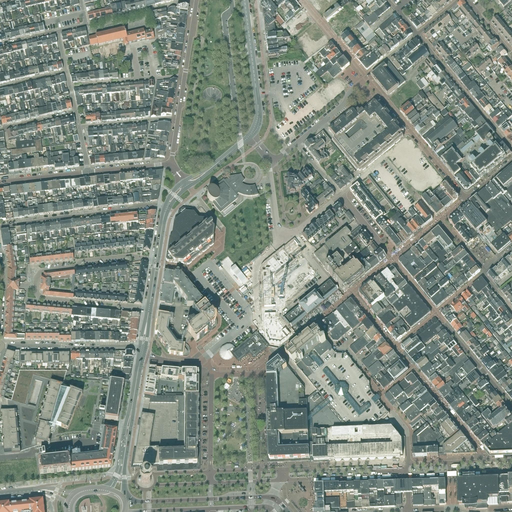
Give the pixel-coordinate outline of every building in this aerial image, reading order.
[(33,17),(31,10),(29,0),(24,1),(26,8),(28,8),(30,17),(33,17)] [(111,1),(110,0),(108,0),(109,2),(110,5),(113,16),(118,14),(115,5),(113,6),(112,4),(112,1),(111,1)] [(273,0),(270,0),(268,2),(269,3),(271,6),(275,11),(280,8),(273,0)] [(343,8),(349,3),(346,0),(324,19),(327,22),(343,8)] [(376,12),(378,10),(381,9),(383,7),(385,5),(387,3),(384,0),(382,0),(377,4),(370,10),(372,12),(374,10),(376,12)] [(433,17),(437,14),(425,0),(422,0),(429,9),(427,10),(433,17)] [(442,10),(436,3),(433,0),(425,0),(437,14),(442,10)] [(442,10),(446,6),(440,0),(436,3),(442,10)] [(508,8),(511,4),(511,0),(497,0),(499,2),(504,8),(506,6),(508,8)] [(26,8),(24,1),(20,3),(21,10),(24,9),(26,17),(27,17),(28,17),(26,8)] [(461,9),(466,5),(463,1),(454,8),(456,11),(459,8),(461,9)] [(19,10),(21,10),(20,3),(15,4),(18,17),(19,20),(24,19),(23,16),(20,16),(19,10)] [(263,5),(260,8),(261,12),(263,13),(265,32),(266,32),(277,22),(281,26),(285,23),(275,11),(271,6),(269,3),(266,5),(263,5)] [(93,10),(92,7),(91,4),(85,5),(86,9),(90,8),(90,11),(90,14),(87,15),(89,21),(95,20),(93,13),(93,10)] [(462,15),(469,9),(466,5),(461,9),(459,11),(462,15)] [(8,17),(5,6),(1,7),(3,14),(5,13),(6,16),(6,20),(4,21),(5,23),(9,22),(9,21),(8,17)] [(429,20),(420,9),(419,8),(417,10),(420,13),(422,16),(420,18),(425,23),(429,20)] [(425,13),(422,9),(421,8),(420,9),(429,20),(433,17),(427,11),(425,13)] [(465,19),(473,13),(469,9),(462,15),(465,19)] [(160,26),(158,20),(157,12),(152,13),(154,21),(156,21),(157,26),(155,26),(156,31),(161,30),(160,26)] [(472,13),(473,13),(465,19),(469,23),(475,17),(472,13)] [(376,22),(379,20),(378,18),(374,14),(371,16),(376,22)] [(420,18),(418,19),(414,14),(412,15),(421,26),(425,23),(420,18)] [(417,30),(421,26),(412,15),(408,18),(411,22),(417,30)] [(448,24),(452,21),(447,15),(443,18),(448,24)] [(43,25),(41,25),(39,16),(36,17),(40,33),(44,32),(43,25)] [(369,18),(365,20),(364,21),(367,24),(370,28),(376,22),(371,16),(369,18)] [(479,21),(476,19),(475,17),(469,23),(472,26),(472,27),(477,22),(479,21)] [(501,21),(497,17),(490,23),(493,27),(501,21)] [(390,32),(392,31),(393,29),(402,22),(399,18),(397,20),(395,22),(393,24),(391,26),(389,27),(387,28),(390,32)] [(444,28),(448,24),(443,18),(439,21),(444,28)] [(440,31),(444,28),(439,21),(435,24),(440,31)] [(497,31),(504,25),(501,21),(493,27),(497,31)] [(398,32),(406,26),(402,22),(393,29),(392,31),(390,32),(391,34),(397,29),(398,31),(398,32)] [(481,27),(477,22),(472,27),(472,26),(469,29),(470,30),(472,28),(474,30),(472,32),(473,33),(475,31),(476,31),(476,30),(480,27),(481,27)] [(436,34),(440,31),(435,24),(431,28),(436,34)] [(285,33),(275,34),(274,25),(267,31),(266,32),(265,32),(266,42),(280,40),(282,40),(289,39),(285,33)] [(500,35),(507,29),(504,25),(497,31),(500,35)] [(409,30),(406,26),(398,32),(397,33),(399,35),(402,33),(404,34),(409,30)] [(125,29),(122,30),(121,27),(119,28),(117,28),(117,31),(96,36),(88,38),(89,42),(90,45),(90,47),(98,45),(98,47),(123,41),(124,46),(128,45),(128,44),(126,34),(125,29)] [(432,37),(436,34),(431,28),(427,31),(432,37)] [(89,42),(88,42),(85,29),(81,30),(82,38),(85,37),(86,43),(87,46),(90,45),(89,42)] [(503,39),(510,33),(507,29),(500,35),(503,39)] [(84,47),(82,38),(81,30),(76,31),(78,39),(80,39),(81,43),(82,47),(84,47)] [(148,41),(154,39),(152,30),(144,32),(146,40),(145,40),(146,41),(148,41)] [(164,33),(165,30),(156,32),(157,37),(158,38),(158,39),(163,37),(164,33)] [(342,41),(349,36),(345,30),(338,36),(342,41)] [(407,38),(412,34),(409,30),(404,34),(402,36),(403,37),(402,38),(404,41),(407,38)] [(487,34),(484,30),(483,30),(479,34),(478,34),(476,36),(477,37),(478,36),(480,38),(478,40),(479,41),(482,39),(482,38),(487,34)] [(428,41),(432,37),(427,31),(423,34),(428,41)] [(74,48),(74,47),(71,33),(66,34),(68,43),(71,43),(72,49),(74,48)] [(492,37),(490,35),(488,33),(487,34),(482,38),(482,39),(485,42),(492,37)] [(506,42),(511,37),(511,34),(510,33),(503,39),(506,42)] [(68,43),(66,34),(61,35),(63,43),(65,42),(66,47),(64,47),(65,51),(70,49),(68,43)] [(57,44),(56,39),(55,36),(50,37),(52,45),(54,53),(59,52),(58,49),(56,49),(54,45),(57,44)] [(347,47),(354,41),(349,36),(342,41),(347,47)] [(394,39),(392,40),(388,36),(387,38),(388,39),(395,48),(399,45),(394,39)] [(399,45),(403,42),(398,36),(394,39),(399,45)] [(390,52),(391,51),(395,48),(388,39),(387,38),(385,37),(383,38),(385,40),(382,42),(384,44),(390,52)] [(495,40),(495,41),(492,37),(485,42),(488,46),(495,40)] [(390,52),(384,44),(382,42),(379,39),(375,42),(376,44),(379,42),(383,47),(381,49),(382,50),(387,55),(390,52)] [(413,43),(419,50),(423,47),(417,39),(413,43)] [(41,52),(41,50),(40,47),(42,46),(41,40),(31,42),(34,52),(37,52),(37,54),(34,54),(35,58),(40,57),(39,55),(43,55),(42,51),(41,52)] [(492,50),(499,44),(495,40),(488,46),(492,50)] [(351,52),(358,46),(354,41),(347,47),(351,52)] [(31,56),(30,52),(30,49),(32,49),(30,42),(26,43),(29,58),(34,57),(33,55),(31,56)] [(29,58),(26,43),(21,44),(23,51),(25,50),(27,58),(24,58),(25,60),(30,59),(29,58)] [(415,53),(419,50),(413,43),(409,46),(415,53)] [(438,53),(445,48),(441,43),(435,49),(438,53)] [(24,58),(23,51),(21,44),(16,45),(18,52),(21,51),(23,61),(25,61),(25,60),(24,58)] [(325,60),(337,50),(332,44),(325,50),(326,51),(321,55),(322,56),(324,55),(326,56),(328,54),(329,54),(324,58),(325,60)] [(477,46),(475,44),(471,47),(476,53),(480,50),(480,49),(478,48),(477,46)] [(182,47),(175,45),(171,45),(170,52),(174,52),(181,53),(182,50),(181,50),(181,47),(182,47)] [(356,58),(363,52),(358,46),(351,52),(356,58)] [(411,56),(415,53),(409,46),(405,49),(411,56)] [(14,59),(14,57),(11,47),(7,48),(9,54),(11,54),(12,61),(10,61),(11,64),(15,63),(14,59)] [(367,53),(371,50),(368,47),(363,52),(356,58),(359,62),(368,54),(367,53)] [(472,56),(476,53),(471,47),(467,51),(472,56)] [(496,58),(505,51),(501,47),(496,52),(498,54),(493,58),(492,56),(489,58),(493,61),(496,58)] [(430,55),(428,53),(423,48),(408,60),(412,66),(423,57),(425,59),(430,55)] [(441,57),(448,51),(445,48),(438,53),(441,57)] [(383,58),(387,55),(382,50),(381,49),(378,52),(379,53),(383,58)] [(407,60),(411,56),(405,49),(401,52),(407,60)] [(335,59),(340,54),(337,51),(337,50),(325,60),(323,62),(326,66),(335,59)] [(362,65),(375,54),(372,50),(368,54),(359,62),(362,65)] [(449,57),(451,56),(448,51),(441,57),(445,61),(449,57)] [(468,60),(472,56),(467,51),(463,54),(468,60)] [(502,59),(508,55),(505,51),(496,58),(497,60),(501,57),(502,59)] [(383,58),(379,53),(378,52),(375,54),(362,65),(367,71),(383,58)] [(408,60),(407,60),(401,52),(397,55),(402,61),(404,60),(407,63),(405,64),(408,69),(412,66),(408,60)] [(58,58),(60,58),(59,54),(54,55),(58,71),(63,70),(61,62),(59,63),(58,58)] [(319,78),(328,72),(335,66),(344,59),(340,54),(335,59),(326,66),(316,74),(319,78)] [(405,64),(402,61),(397,55),(393,59),(401,68),(403,71),(404,72),(409,69),(408,69),(405,64)] [(49,65),(48,61),(48,60),(51,60),(50,56),(45,57),(46,60),(46,62),(49,73),(53,72),(52,65),(49,65)] [(41,60),(40,57),(35,58),(36,61),(39,75),(44,74),(42,67),(40,67),(38,61),(41,60)] [(428,68),(435,62),(432,58),(425,64),(428,68)] [(334,79),(338,75),(350,66),(344,59),(335,66),(328,72),(334,79)] [(398,70),(401,68),(393,59),(390,61),(398,70)] [(455,64),(459,61),(457,59),(453,62),(452,61),(447,65),(450,68),(455,64)] [(493,65),(491,63),(488,59),(484,62),(489,68),(493,65)] [(502,68),(508,63),(504,59),(498,64),(502,68)] [(25,71),(25,67),(23,61),(21,62),(23,71),(25,78),(30,77),(28,70),(25,71)] [(19,65),(18,62),(17,63),(17,64),(20,79),(25,78),(23,71),(21,72),(19,65)] [(405,82),(389,62),(385,66),(382,69),(373,76),(389,96),(398,88),(398,89),(405,82)] [(431,72),(439,66),(435,62),(428,68),(431,72)] [(458,67),(462,64),(460,62),(456,66),(455,64),(450,68),(452,72),(458,67)] [(485,71),(489,68),(484,62),(480,65),(485,71)] [(506,73),(511,68),(508,63),(502,68),(506,73)] [(470,68),(472,67),(469,64),(466,66),(461,70),(455,75),(458,79),(463,74),(470,68)] [(481,75),(485,71),(480,65),(476,69),(481,75)] [(9,74),(7,74),(5,66),(2,66),(3,73),(4,76),(6,83),(10,82),(9,74)] [(439,66),(431,72),(429,74),(434,82),(434,81),(444,73),(439,66)] [(77,83),(75,72),(74,67),(68,68),(69,71),(72,70),(72,71),(73,76),(70,76),(72,83),(77,83)] [(455,75),(461,70),(458,67),(452,72),(455,75)] [(461,82),(466,78),(472,73),(471,71),(465,76),(463,74),(458,79),(461,82)] [(437,85),(440,83),(442,81),(447,77),(444,73),(434,81),(436,83),(437,85)] [(463,85),(472,79),(473,77),(475,76),(474,74),(467,79),(466,78),(461,82),(463,85)] [(66,84),(65,77),(64,76),(59,77),(61,85),(63,94),(68,92),(67,89),(65,90),(63,84),(66,84)] [(442,87),(445,84),(450,80),(447,77),(442,81),(440,83),(441,85),(440,85),(442,87)] [(474,82),(477,79),(476,78),(473,80),(472,79),(463,85),(466,89),(474,82)] [(59,95),(55,79),(50,80),(52,87),(54,86),(55,91),(56,95),(59,95)] [(48,93),(45,81),(40,82),(43,92),(45,92),(46,94),(43,94),(44,98),(49,97),(48,93)] [(426,82),(419,88),(421,90),(428,85),(426,82)] [(478,87),(474,82),(466,89),(470,93),(476,88),(478,87)] [(35,100),(33,91),(31,84),(26,85),(28,93),(30,92),(32,101),(35,100)] [(30,101),(28,93),(26,85),(22,86),(24,96),(26,96),(28,102),(30,101)] [(25,102),(24,96),(22,86),(17,87),(19,98),(22,97),(23,103),(25,102)] [(473,97),(478,92),(480,90),(482,89),(479,86),(478,87),(476,88),(470,93),(473,97)] [(448,99),(452,96),(459,90),(456,87),(451,91),(449,93),(450,94),(447,97),(448,99)] [(16,104),(15,100),(13,88),(8,89),(10,97),(12,96),(14,105),(16,104)] [(476,100),(484,93),(487,91),(485,89),(482,92),(480,90),(478,92),(473,97),(476,100)] [(453,101),(462,94),(459,90),(452,96),(453,98),(451,99),(453,101)] [(66,97),(69,97),(68,93),(62,95),(63,98),(64,98),(67,111),(72,110),(70,101),(67,101),(66,97)] [(174,101),(175,96),(155,93),(154,98),(157,98),(157,96),(163,97),(163,99),(174,101)] [(406,119),(428,101),(421,93),(408,104),(409,105),(400,111),(402,114),(403,115),(406,119)] [(478,103),(486,98),(487,97),(484,93),(476,100),(478,103)] [(481,107),(487,103),(493,97),(495,95),(494,94),(487,99),(486,98),(478,103),(481,107)] [(62,95),(58,96),(62,112),(67,111),(64,98),(63,98),(62,95)] [(459,105),(466,99),(463,95),(457,100),(459,102),(457,103),(455,106),(456,107),(459,105)] [(58,113),(62,112),(58,96),(54,97),(54,98),(55,102),(58,113)] [(462,108),(469,103),(466,99),(459,105),(462,108)] [(39,117),(44,116),(40,100),(35,101),(36,104),(38,104),(40,110),(38,110),(39,117)] [(44,106),(42,100),(40,100),(44,116),(48,115),(46,105),(44,106)] [(429,106),(431,104),(428,101),(406,119),(409,123),(424,110),(425,109),(423,108),(427,105),(429,106)] [(484,111),(494,103),(493,101),(488,105),(487,103),(481,107),(484,111)] [(380,103),(377,105),(375,102),(361,114),(359,111),(355,114),(354,112),(352,111),(333,126),(330,129),(329,130),(336,139),(333,141),(357,171),(358,170),(360,171),(362,170),(363,171),(384,154),(401,140),(399,138),(402,136),(401,134),(404,132),(380,103)] [(25,113),(25,109),(23,103),(21,104),(25,120),(30,119),(28,113),(28,112),(25,113)] [(165,105),(159,103),(153,103),(153,108),(172,111),(173,106),(165,105)] [(466,111),(472,106),(469,103),(462,108),(465,112),(466,111)] [(497,105),(496,105),(494,103),(484,111),(487,114),(492,110),(497,106),(497,105)] [(19,114),(17,115),(14,106),(12,106),(16,123),(21,121),(19,114)] [(419,121),(426,115),(434,108),(432,106),(429,109),(426,112),(424,110),(409,123),(412,126),(419,121)] [(465,120),(467,118),(470,115),(475,111),(472,106),(466,111),(465,112),(464,113),(466,115),(456,123),(457,125),(464,119),(465,120)] [(490,117),(500,109),(501,108),(500,106),(494,111),(493,110),(492,110),(487,114),(490,117)] [(6,111),(6,110),(8,109),(8,107),(3,108),(4,114),(7,125),(11,124),(10,116),(9,114),(8,111),(6,111)] [(172,116),(172,111),(153,108),(151,118),(171,116),(172,116)] [(493,121),(503,113),(500,109),(490,117),(493,121)] [(496,124),(510,113),(507,109),(503,113),(493,121),(496,124)] [(472,119),(478,114),(475,111),(470,115),(471,117),(469,119),(470,121),(472,119)] [(419,134),(426,128),(428,127),(434,122),(436,120),(438,118),(440,116),(437,112),(433,116),(426,121),(415,130),(419,134)] [(498,128),(511,116),(510,113),(496,124),(498,128)] [(474,124),(481,118),(478,114),(472,119),(473,120),(473,119),(475,121),(473,122),(474,124)] [(426,118),(428,117),(426,115),(419,121),(412,126),(415,130),(426,121),(428,120),(426,118)] [(458,129),(450,119),(448,116),(444,120),(441,122),(437,126),(434,128),(423,137),(422,138),(431,149),(431,150),(440,142),(441,141),(444,141),(454,133),(458,129)] [(72,133),(71,129),(69,117),(64,119),(65,126),(68,126),(70,135),(73,135),(72,133)] [(478,127),(484,122),(481,118),(474,124),(469,128),(471,130),(476,125),(478,127)] [(51,136),(50,133),(49,130),(51,129),(50,122),(45,123),(48,134),(49,138),(53,137),(53,136),(51,136)] [(422,138),(423,137),(434,128),(437,126),(434,122),(428,127),(426,128),(419,134),(422,138)] [(478,133),(481,131),(487,125),(484,122),(478,127),(473,131),(474,133),(476,131),(478,133)] [(511,125),(510,122),(501,130),(501,131),(507,138),(511,134),(509,131),(511,127),(511,125)] [(169,134),(170,124),(163,123),(150,125),(149,131),(169,134)] [(38,136),(35,125),(31,126),(32,133),(35,133),(36,138),(34,139),(34,141),(39,140),(38,140),(38,136)] [(507,158),(498,148),(494,143),(490,139),(495,135),(487,125),(481,131),(478,133),(467,142),(464,145),(463,143),(447,156),(441,161),(455,178),(461,173),(461,172),(457,168),(465,161),(480,180),(507,158)] [(20,142),(17,129),(6,132),(9,142),(12,141),(12,139),(16,138),(17,143),(20,143),(20,142)] [(168,139),(169,134),(149,131),(148,136),(168,139)] [(309,152),(327,137),(323,132),(305,147),(309,152)] [(456,136),(454,134),(454,133),(444,141),(441,141),(440,142),(431,150),(435,153),(443,146),(456,136)] [(441,161),(447,156),(446,154),(450,150),(449,149),(449,148),(450,147),(460,139),(457,135),(456,136),(443,146),(435,153),(441,161)] [(500,146),(503,144),(495,135),(490,139),(494,143),(498,148),(500,146)] [(167,144),(168,139),(148,136),(148,138),(155,139),(154,142),(167,144)] [(320,150),(331,142),(327,137),(309,152),(313,157),(320,150)] [(11,156),(33,154),(36,153),(42,153),(40,140),(34,141),(24,142),(20,143),(17,143),(16,144),(16,150),(11,151),(11,156)] [(139,152),(138,147),(138,144),(136,144),(137,154),(137,161),(142,161),(144,153),(143,153),(143,151),(139,152)] [(500,146),(498,148),(507,158),(511,154),(503,144),(500,146)] [(165,154),(166,149),(158,147),(147,145),(146,150),(152,151),(165,154)] [(64,169),(62,152),(61,148),(53,149),(53,153),(53,156),(53,157),(53,159),(54,167),(55,170),(64,169)] [(152,156),(153,154),(152,154),(152,151),(146,150),(144,160),(151,160),(151,156),(152,156)] [(328,154),(328,152),(327,150),(323,153),(320,150),(313,157),(320,165),(329,157),(326,154),(328,154)] [(165,158),(165,154),(152,151),(152,154),(153,154),(152,156),(151,156),(151,160),(152,160),(153,154),(157,155),(157,157),(165,158)] [(43,160),(39,160),(38,153),(36,153),(38,169),(40,169),(44,168),(43,160)] [(30,161),(26,162),(26,155),(23,155),(25,171),(27,170),(31,170),(30,161)] [(511,166),(506,172),(507,173),(503,176),(502,175),(496,180),(507,193),(511,199),(511,166)] [(354,180),(351,177),(342,167),(339,170),(346,178),(350,183),(354,180)] [(472,173),(471,173),(468,169),(466,170),(466,171),(472,178),(476,184),(480,180),(472,171),(471,172),(472,173)] [(303,174),(308,180),(310,179),(313,177),(312,175),(313,174),(310,171),(309,172),(307,170),(304,172),(303,174)] [(346,178),(339,170),(335,173),(336,175),(339,174),(341,176),(339,178),(341,180),(346,186),(350,183),(346,178)] [(161,182),(161,178),(163,171),(145,173),(146,178),(146,181),(152,180),(153,182),(161,182)] [(464,173),(463,171),(461,172),(461,173),(473,187),(476,184),(472,178),(466,171),(464,173)] [(461,173),(455,178),(465,191),(467,191),(473,187),(461,173)] [(304,184),(308,180),(303,174),(298,177),(304,184)] [(242,178),(241,176),(241,175),(230,177),(230,179),(224,181),(224,179),(214,187),(214,189),(213,189),(211,190),(210,190),(209,191),(208,193),(207,194),(207,196),(207,198),(208,199),(210,201),(211,202),(213,202),(213,204),(220,213),(236,200),(237,199),(238,198),(238,197),(237,196),(238,194),(239,194),(244,196),(249,197),(254,196),(258,195),(257,190),(255,186),(252,187),(249,187),(246,186),(244,185),(242,184),(244,180),(243,179),(242,178)] [(292,177),(292,176),(287,176),(287,179),(286,180),(286,185),(288,185),(288,190),(290,190),(290,193),(296,192),(296,191),(300,190),(305,186),(304,184),(298,177),(298,176),(292,177)] [(93,209),(98,208),(97,203),(97,196),(96,193),(96,189),(95,178),(89,179),(90,187),(91,194),(92,203),(93,209)] [(341,180),(336,185),(341,191),(346,186),(341,180)] [(511,199),(507,193),(496,180),(492,183),(492,184),(498,190),(503,196),(505,195),(510,201),(511,199)] [(321,206),(324,204),(335,195),(325,183),(323,185),(321,187),(326,193),(317,200),(321,206)] [(350,192),(359,202),(369,194),(360,184),(350,192)] [(458,198),(458,197),(447,184),(440,189),(452,204),(458,199),(458,198)] [(511,207),(503,196),(498,190),(492,184),(485,190),(484,190),(493,200),(504,214),(511,207)] [(40,200),(42,200),(43,200),(41,185),(39,185),(35,185),(36,194),(40,193),(40,200)] [(28,202),(30,201),(29,186),(26,186),(22,187),(23,195),(27,195),(28,202)] [(16,188),(16,187),(14,188),(10,188),(12,204),(14,203),(17,203),(18,203),(16,188)] [(143,203),(141,194),(141,189),(139,189),(137,189),(132,190),(132,195),(133,195),(134,204),(143,203)] [(445,210),(452,204),(440,189),(432,195),(445,210)] [(511,207),(504,214),(493,200),(484,190),(484,191),(483,192),(482,192),(482,193),(480,195),(479,195),(478,196),(477,196),(491,213),(504,228),(511,222),(511,224),(511,223),(511,207)] [(319,208),(314,203),(309,196),(307,194),(304,191),(302,193),(302,197),(304,199),(305,200),(306,201),(308,205),(306,206),(309,209),(307,211),(310,215),(319,208)] [(432,195),(429,191),(426,194),(429,197),(428,198),(441,213),(445,210),(432,195)] [(367,212),(377,204),(369,194),(359,202),(367,212)] [(441,213),(428,198),(425,195),(421,198),(437,217),(441,213)] [(504,228),(491,213),(477,196),(471,202),(471,203),(470,204),(477,213),(478,212),(487,224),(496,234),(492,238),(493,240),(490,243),(489,244),(498,254),(511,243),(500,231),(504,228)] [(236,206),(234,204),(233,205),(232,205),(223,212),(225,215),(235,207),(234,207),(236,206)] [(377,204),(367,212),(375,222),(376,223),(385,215),(386,215),(377,204)] [(431,218),(420,204),(414,209),(412,211),(413,212),(425,226),(426,226),(425,226),(428,224),(429,223),(430,223),(430,222),(432,220),(433,220),(432,220),(431,218)] [(478,212),(477,213),(470,204),(463,209),(462,210),(462,209),(458,212),(467,222),(473,230),(476,233),(479,237),(482,240),(485,238),(490,243),(493,240),(492,238),(496,234),(487,224),(478,212)] [(343,209),(339,205),(332,211),(335,215),(343,209)] [(198,220),(190,210),(183,210),(179,213),(178,220),(175,222),(173,236),(170,238),(167,260),(169,263),(185,264),(187,262),(190,263),(198,256),(199,256),(203,254),(203,253),(205,250),(206,251),(210,248),(210,243),(212,241),(213,231),(211,227),(212,226),(211,224),(210,224),(209,225),(205,221),(198,220)] [(421,230),(425,226),(413,212),(412,211),(412,210),(408,213),(409,214),(421,230)] [(353,219),(348,212),(347,214),(345,215),(350,222),(353,219)] [(473,230),(467,222),(458,212),(455,215),(470,233),(473,230)] [(330,224),(335,220),(329,213),(324,217),(330,224)] [(400,220),(403,218),(399,213),(386,223),(380,228),(384,233),(390,228),(400,220)] [(414,236),(421,230),(409,214),(405,217),(401,220),(407,227),(414,236)] [(469,233),(470,233),(455,215),(449,220),(449,221),(449,222),(463,239),(468,235),(467,233),(468,232),(469,233)] [(320,220),(326,227),(330,224),(324,217),(320,220)] [(380,228),(386,223),(382,218),(376,223),(380,228)] [(326,227),(320,220),(318,222),(315,224),(321,231),(326,227)] [(410,239),(414,236),(407,227),(401,220),(397,224),(400,227),(410,239)] [(321,231),(315,224),(316,224),(313,226),(311,228),(317,234),(321,231)] [(400,227),(397,224),(393,227),(406,242),(410,239),(400,227)] [(323,247),(314,255),(324,267),(325,269),(328,273),(340,287),(344,292),(345,293),(345,292),(348,289),(348,290),(349,289),(352,286),(353,286),(353,287),(357,284),(357,283),(356,283),(360,280),(361,280),(361,279),(363,277),(364,277),(360,271),(355,266),(354,266),(349,259),(348,258),(353,254),(354,255),(355,257),(359,254),(350,243),(357,237),(360,234),(363,231),(360,227),(350,234),(348,231),(348,232),(345,229),(324,246),(323,247)] [(406,242),(393,227),(389,230),(402,245),(402,246),(402,245),(403,245),(403,244),(404,243),(405,243),(406,243),(406,242)] [(317,234),(311,228),(309,229),(307,231),(312,238),(317,234)] [(456,249),(450,242),(439,228),(431,234),(449,255),(456,249)] [(397,249),(402,245),(389,230),(385,234),(397,249)] [(479,237),(476,233),(473,230),(470,233),(469,233),(468,232),(467,233),(468,235),(463,239),(469,245),(479,237)] [(312,238),(307,231),(302,235),(306,239),(307,241),(308,242),(312,238)] [(362,242),(368,237),(363,231),(360,234),(357,237),(360,240),(362,242)] [(449,255),(431,234),(431,235),(423,242),(423,241),(423,242),(437,260),(438,261),(435,264),(438,267),(446,261),(443,257),(446,255),(447,257),(449,255)] [(263,269),(262,272),(263,289),(263,308),(264,311),(264,314),(265,335),(268,343),(276,344),(280,345),(291,336),(277,318),(276,318),(275,311),(275,304),(274,304),(273,287),(272,275),(273,274),(274,274),(275,273),(281,269),(283,270),(292,262),(291,261),(289,259),(300,250),(299,248),(300,247),(307,241),(306,239),(302,235),(299,237),(294,241),(288,246),(286,247),(286,248),(283,251),(283,250),(276,255),(278,257),(274,260),(273,259),(270,261),(269,262),(267,264),(265,266),(264,267),(263,269)] [(366,248),(373,243),(368,237),(362,242),(366,248)] [(419,245),(426,253),(430,259),(433,263),(434,262),(437,260),(423,242),(419,245)] [(151,245),(138,243),(138,245),(143,246),(142,251),(145,252),(146,251),(146,250),(150,251),(151,245)] [(379,251),(373,243),(366,249),(379,265),(386,259),(383,255),(380,251),(379,251)] [(495,257),(483,243),(480,246),(481,248),(483,248),(484,248),(484,249),(485,249),(486,250),(489,254),(489,255),(490,255),(490,256),(490,257),(490,258),(491,260),(495,257)] [(430,259),(426,253),(419,245),(411,251),(426,269),(433,263),(430,259)] [(465,252),(462,248),(461,248),(457,251),(446,261),(438,267),(446,277),(449,274),(448,273),(448,272),(451,270),(448,267),(446,269),(445,268),(465,252)] [(366,249),(358,256),(360,257),(371,271),(379,265),(366,249)] [(418,276),(426,269),(411,251),(403,258),(418,276)] [(455,267),(456,266),(468,256),(465,252),(445,268),(446,269),(448,267),(451,270),(455,267)] [(356,258),(355,257),(354,255),(353,254),(348,258),(349,259),(354,266),(355,266),(360,271),(364,277),(365,276),(371,271),(360,257),(358,256),(356,258)] [(458,270),(471,259),(468,256),(456,266),(455,267),(458,270)] [(413,280),(418,276),(403,258),(398,262),(413,280)] [(468,269),(474,263),(471,259),(458,270),(460,272),(466,267),(468,269)] [(505,260),(501,264),(504,267),(505,269),(508,272),(511,268),(509,265),(508,264),(505,260)] [(465,278),(478,267),(474,263),(468,269),(462,274),(465,278)] [(501,264),(498,267),(499,268),(498,269),(500,271),(501,272),(503,275),(508,272),(505,269),(504,267),(501,264)] [(418,285),(437,269),(434,265),(415,281),(416,282),(417,282),(418,283),(417,284),(418,285)] [(407,285),(392,267),(387,271),(399,284),(396,287),(399,291),(407,285)] [(468,281),(481,271),(478,267),(465,278),(468,281)] [(421,289),(440,273),(437,269),(418,285),(421,289)] [(496,269),(493,271),(495,275),(496,276),(499,279),(503,275),(501,272),(500,271),(498,269),(497,270),(496,269)] [(396,287),(399,284),(387,271),(383,274),(398,292),(399,291),(396,287)] [(492,272),(488,276),(491,280),(494,283),(497,281),(499,279),(496,276),(495,275),(493,271),(492,272)] [(176,274),(175,274),(167,272),(165,272),(161,295),(160,299),(160,303),(172,305),(174,290),(176,289),(187,302),(187,307),(192,307),(192,308),(194,311),(195,312),(192,315),(198,322),(194,324),(193,322),(189,324),(186,326),(188,329),(185,332),(184,333),(183,335),(182,336),(182,338),(181,339),(181,344),(180,346),(176,345),(166,332),(169,316),(158,315),(155,335),(157,335),(157,337),(168,352),(169,353),(169,355),(181,357),(187,352),(183,347),(184,345),(190,340),(191,341),(193,339),(196,342),(207,332),(207,331),(212,327),(213,326),(214,325),(214,324),(215,323),(215,322),(215,321),(215,319),(214,318),(214,317),(211,314),(209,311),(209,310),(204,304),(196,311),(194,308),(194,307),(199,307),(199,304),(202,302),(197,295),(184,279),(183,278),(180,275),(179,275),(179,274),(179,273),(178,273),(177,273),(176,273),(176,274)] [(49,280),(49,278),(50,278),(49,273),(44,273),(44,278),(41,278),(41,282),(41,284),(41,287),(41,291),(43,291),(43,296),(48,296),(48,291),(49,291),(49,290),(50,290),(51,280),(49,280)] [(424,293),(443,277),(440,273),(421,289),(424,293)] [(457,273),(456,275),(464,285),(468,282),(461,274),(459,276),(457,273)] [(395,295),(398,292),(383,274),(380,277),(395,295)] [(452,278),(453,280),(454,279),(461,288),(464,285),(456,275),(452,278)] [(360,293),(359,296),(365,303),(371,310),(378,304),(379,303),(380,303),(383,300),(385,299),(389,303),(395,298),(394,296),(395,295),(380,277),(372,283),(371,284),(365,289),(360,293)] [(443,283),(446,280),(443,277),(424,293),(427,297),(443,283)] [(457,291),(461,288),(454,279),(453,280),(452,281),(454,284),(453,285),(457,291)] [(488,287),(483,281),(482,279),(468,290),(472,294),(475,298),(476,297),(488,287)] [(19,281),(16,281),(8,280),(7,285),(7,286),(7,291),(15,291),(18,291),(18,290),(19,286),(19,281)] [(283,319),(282,319),(283,320),(290,329),(291,329),(298,323),(306,317),(315,310),(337,291),(338,292),(338,291),(338,290),(334,286),(330,281),(329,281),(283,319)] [(447,285),(449,284),(447,282),(444,285),(443,283),(427,297),(431,301),(442,291),(442,290),(444,288),(446,287),(447,285)] [(510,287),(511,285),(511,282),(501,292),(504,295),(511,289),(510,287)] [(452,287),(450,289),(447,285),(446,287),(452,295),(456,292),(452,287)] [(410,288),(408,286),(401,292),(403,294),(410,288)] [(449,298),(452,295),(446,287),(444,288),(447,291),(445,293),(449,298)] [(491,291),(488,287),(476,297),(479,301),(484,297),(485,296),(491,291)] [(405,296),(400,300),(402,302),(414,293),(410,288),(403,294),(405,296)] [(472,294),(468,290),(466,293),(472,301),(475,298),(472,294)] [(437,308),(449,298),(442,291),(431,301),(437,308)] [(487,302),(494,295),(491,291),(485,296),(487,298),(482,302),(484,304),(487,302)] [(400,300),(392,307),(394,310),(394,309),(396,311),(404,304),(405,306),(417,297),(414,293),(402,302),(400,300)] [(475,304),(472,301),(466,293),(462,296),(467,302),(468,300),(471,303),(469,305),(471,307),(475,304)] [(490,305),(498,299),(494,295),(487,302),(484,304),(486,306),(482,309),(484,310),(490,305)] [(404,304),(396,311),(399,315),(407,309),(408,310),(409,311),(420,301),(417,297),(405,306),(404,304)] [(463,308),(467,305),(460,297),(457,300),(463,308)] [(493,309),(501,303),(498,299),(490,305),(491,308),(488,310),(489,312),(493,309)] [(355,318),(358,316),(361,313),(361,312),(351,300),(345,306),(352,314),(355,318)] [(390,307),(385,300),(381,303),(380,303),(379,303),(378,304),(379,305),(371,311),(377,318),(390,307)] [(454,316),(462,309),(463,308),(457,300),(442,313),(442,314),(447,321),(454,316)] [(420,301),(409,311),(412,315),(418,310),(424,305),(420,301)] [(496,313),(504,307),(501,303),(493,309),(495,311),(489,316),(491,317),(496,313)] [(424,305),(418,310),(421,314),(427,309),(424,305)] [(353,332),(360,326),(361,325),(355,318),(352,314),(345,306),(337,312),(351,330),(353,332)] [(390,307),(377,318),(380,321),(393,310),(394,310),(392,307),(391,308),(390,307)] [(494,321),(496,320),(499,317),(507,311),(504,307),(496,313),(491,317),(494,321)] [(399,315),(411,330),(417,325),(411,318),(411,317),(413,316),(412,315),(409,311),(408,310),(407,309),(399,315)] [(425,318),(431,314),(427,309),(421,314),(425,318)] [(386,328),(399,317),(393,310),(380,321),(386,328)] [(425,318),(421,314),(418,310),(412,315),(413,316),(415,314),(421,322),(425,318)] [(502,321),(510,315),(507,311),(499,317),(501,319),(498,322),(499,323),(502,321)] [(348,333),(349,331),(351,330),(337,312),(334,315),(338,321),(348,333)] [(361,325),(367,320),(365,318),(361,313),(358,316),(355,318),(361,325)] [(457,320),(464,314),(463,313),(461,315),(460,314),(455,318),(454,316),(447,321),(454,329),(460,324),(466,319),(465,317),(463,319),(462,318),(458,322),(457,320)] [(417,325),(421,322),(415,314),(413,316),(411,317),(411,318),(417,325)] [(334,315),(327,320),(342,338),(348,333),(338,321),(334,315)] [(503,326),(511,319),(511,317),(510,315),(502,321),(504,323),(497,328),(499,330),(503,326)] [(388,332),(402,321),(399,317),(386,328),(388,332)] [(460,337),(480,321),(477,317),(473,320),(470,322),(468,324),(457,333),(460,337)] [(441,334),(445,331),(435,319),(431,322),(441,334)] [(457,333),(468,324),(470,322),(468,319),(466,321),(466,322),(461,326),(460,324),(454,329),(457,333)] [(505,332),(511,326),(511,319),(503,326),(505,329),(503,330),(505,332)] [(327,320),(321,325),(329,336),(333,341),(338,341),(342,338),(327,320)] [(360,340),(374,328),(368,321),(360,327),(353,332),(360,340),(350,348),(356,356),(360,352),(366,348),(366,347),(360,340)] [(391,335),(400,328),(402,326),(404,324),(402,321),(388,332),(391,335)] [(475,336),(472,332),(482,324),(480,321),(460,337),(467,345),(475,337),(476,337),(478,335),(477,334),(475,336)] [(437,337),(439,335),(441,334),(431,322),(427,325),(436,336),(437,337)] [(410,331),(405,324),(404,324),(402,326),(404,328),(402,330),(402,331),(394,338),(396,341),(398,342),(401,339),(410,331)] [(432,339),(436,336),(427,325),(424,329),(432,339)] [(394,338),(402,331),(402,330),(404,328),(402,326),(400,328),(391,335),(394,338)] [(380,336),(376,330),(374,328),(360,340),(366,347),(380,336)] [(331,348),(326,343),(323,338),(316,329),(315,330),(309,335),(294,347),(293,348),(292,349),(289,351),(286,354),(293,363),(294,363),(302,372),(301,372),(303,374),(306,378),(307,379),(311,383),(312,385),(315,389),(316,390),(325,401),(361,373),(361,372),(360,371),(359,371),(356,367),(355,365),(355,366),(351,361),(352,361),(350,360),(347,356),(346,355),(345,355),(337,354),(336,354),(336,353),(335,354),(332,350),(332,349),(331,348)] [(425,346),(432,339),(424,329),(416,335),(425,346)] [(437,344),(448,335),(445,331),(441,334),(439,335),(441,337),(435,342),(437,344)] [(442,345),(451,338),(448,335),(437,344),(435,346),(432,343),(425,349),(429,353),(430,355),(431,354),(438,349),(442,345)] [(250,351),(254,356),(265,347),(256,336),(234,354),(238,360),(250,351)] [(383,339),(382,338),(380,336),(366,347),(366,348),(369,351),(369,350),(377,344),(383,339)] [(405,352),(419,340),(415,336),(401,347),(405,352)] [(479,341),(476,337),(475,337),(467,345),(470,348),(479,341)] [(442,352),(454,342),(451,338),(442,345),(444,347),(439,351),(438,349),(431,354),(434,358),(441,353),(442,352)] [(379,349),(386,344),(386,343),(383,340),(383,339),(377,344),(369,350),(372,354),(378,349),(379,349)] [(478,344),(482,341),(481,339),(479,341),(470,348),(473,352),(480,347),(478,344)] [(419,340),(405,352),(408,355),(422,344),(419,340)] [(450,352),(457,346),(454,342),(442,352),(443,353),(442,354),(443,354),(449,350),(450,352)] [(476,356),(482,351),(481,349),(485,345),(485,344),(484,343),(480,347),(473,352),(476,356)] [(381,361),(393,351),(386,344),(379,349),(372,355),(362,363),(368,371),(378,363),(380,362),(381,361)] [(422,344),(408,355),(411,360),(425,349),(422,344)] [(233,348),(231,347),(229,346),(227,346),(223,348),(221,350),(220,353),(221,355),(222,357),(224,359),(226,360),(229,359),(231,358),(232,356),(230,354),(235,350),(234,348),(233,348)] [(455,354),(460,349),(457,346),(450,352),(444,357),(442,359),(445,362),(448,360),(446,357),(450,355),(453,352),(455,354)] [(479,360),(485,355),(489,352),(487,350),(490,348),(489,347),(490,347),(489,346),(482,351),(476,356),(479,360)] [(425,349),(411,360),(415,365),(429,353),(427,351),(425,349),(425,348),(425,349)] [(455,361),(464,354),(461,350),(455,355),(457,356),(453,359),(455,361)] [(482,364),(489,359),(492,356),(490,354),(493,351),(492,350),(489,352),(485,355),(479,360),(482,364)] [(381,367),(382,366),(387,362),(396,355),(393,351),(381,361),(380,362),(378,363),(381,367)] [(17,359),(19,360),(19,352),(15,352),(15,355),(13,354),(6,352),(6,355),(5,355),(4,359),(13,362),(14,358),(17,359)] [(430,355),(429,353),(415,365),(421,371),(431,363),(435,360),(434,358),(431,354),(430,355)] [(437,361),(438,362),(442,359),(444,357),(441,353),(434,358),(435,360),(437,361)] [(486,368),(492,363),(492,362),(494,360),(492,358),(497,355),(496,353),(492,356),(489,359),(482,364),(486,368)] [(464,366),(470,361),(464,354),(455,361),(452,363),(450,360),(446,364),(448,366),(429,382),(435,389),(449,377),(450,376),(450,377),(457,372),(464,366)] [(385,370),(399,359),(396,355),(387,362),(382,366),(381,367),(384,370),(385,370)] [(4,359),(3,365),(13,368),(14,362),(13,362),(4,359)] [(304,388),(280,359),(268,369),(266,372),(266,375),(269,460),(271,460),(271,461),(287,460),(286,459),(294,459),(294,460),(310,459),(309,431),(308,415),(308,400),(304,400),(304,388)] [(388,374),(394,369),(402,362),(399,359),(385,370),(387,373),(388,374)] [(427,378),(435,372),(441,366),(444,363),(445,362),(442,359),(438,362),(438,363),(424,375),(427,378)] [(496,367),(501,362),(499,360),(496,363),(495,361),(492,363),(486,368),(489,372),(496,367)] [(438,363),(438,362),(437,361),(432,365),(431,363),(421,371),(424,375),(438,363)] [(456,386),(476,369),(470,361),(464,366),(457,372),(450,377),(450,376),(449,377),(452,381),(438,392),(441,396),(451,388),(455,385),(456,386)] [(403,365),(404,365),(402,362),(394,369),(388,374),(395,381),(408,371),(403,365)] [(492,376),(501,368),(504,366),(501,362),(496,367),(489,372),(492,376)] [(384,370),(381,367),(378,363),(368,371),(374,378),(380,373),(384,370)] [(448,366),(446,364),(445,363),(444,363),(441,366),(435,372),(427,378),(429,382),(448,366)] [(13,368),(3,365),(1,370),(11,373),(13,368)] [(495,379),(509,368),(507,366),(502,370),(501,368),(492,376),(495,379)] [(144,395),(147,396),(148,396),(150,396),(154,397),(154,396),(156,379),(157,378),(157,379),(157,377),(159,369),(154,368),(151,368),(149,368),(148,375),(144,395)] [(499,384),(504,379),(503,379),(510,374),(508,372),(511,370),(509,368),(495,379),(499,384)] [(161,374),(160,378),(163,378),(177,380),(178,380),(178,377),(179,371),(177,370),(174,370),(173,370),(172,370),(169,370),(168,370),(166,369),(163,369),(161,369),(161,371),(161,374)] [(0,374),(0,375),(9,378),(10,378),(11,373),(1,370),(0,374)] [(390,385),(394,382),(386,373),(384,370),(380,373),(374,378),(375,379),(384,390),(388,387),(387,387),(390,385)] [(14,391),(14,393),(12,398),(12,399),(11,401),(8,400),(9,411),(19,410),(22,451),(35,447),(37,446),(38,443),(46,445),(47,442),(48,442),(51,434),(50,434),(51,431),(52,431),(54,432),(65,436),(66,432),(69,426),(76,408),(81,395),(79,394),(70,390),(69,393),(67,392),(68,390),(69,386),(64,385),(63,385),(64,382),(65,379),(67,372),(66,372),(64,372),(61,372),(58,372),(56,372),(53,372),(51,372),(45,372),(42,372),(40,372),(34,372),(31,372),(29,372),(26,372),(23,371),(19,371),(19,374),(18,378),(17,380),(17,382),(15,388),(14,391)] [(178,377),(178,380),(183,380),(184,381),(185,381),(185,390),(185,395),(185,397),(198,397),(198,395),(198,390),(198,372),(180,372),(180,371),(179,371),(178,377)] [(462,393),(463,393),(469,387),(480,379),(475,372),(457,386),(458,388),(462,393)] [(10,378),(9,378),(0,375),(0,380),(8,383),(10,378)] [(413,376),(412,375),(411,375),(401,384),(398,386),(404,394),(418,382),(413,376)] [(511,378),(511,375),(505,381),(504,379),(499,384),(501,387),(511,378)] [(438,392),(452,381),(449,377),(435,389),(438,392)] [(479,386),(485,380),(483,377),(480,379),(469,387),(471,389),(477,384),(479,386)] [(505,391),(510,386),(511,384),(511,382),(511,381),(511,378),(501,387),(505,391)] [(0,386),(2,387),(7,388),(8,383),(0,380),(0,386)] [(118,421),(124,383),(111,381),(107,406),(106,406),(105,413),(99,412),(99,417),(105,418),(105,419),(106,419),(117,421),(118,421)] [(468,401),(469,401),(473,397),(480,392),(489,385),(486,381),(465,398),(466,399),(468,401)] [(408,398),(415,392),(422,386),(418,382),(404,394),(407,397),(408,398)] [(458,388),(456,386),(455,385),(451,388),(441,396),(444,400),(452,393),(454,392),(458,388)] [(488,398),(495,392),(489,385),(480,392),(484,397),(486,396),(488,398)] [(404,394),(398,386),(394,390),(401,399),(397,403),(398,404),(399,404),(400,406),(401,406),(401,405),(403,407),(403,408),(407,405),(410,402),(411,402),(410,401),(411,401),(408,398),(407,397),(404,394)] [(424,389),(424,390),(422,386),(415,392),(408,398),(411,401),(425,390),(424,389)] [(450,407),(462,397),(464,396),(462,393),(458,388),(454,392),(452,393),(444,400),(450,407)] [(397,403),(401,399),(394,390),(390,393),(395,399),(397,403)] [(413,405),(414,404),(427,393),(425,390),(411,401),(413,405)] [(492,402),(498,396),(495,392),(488,398),(481,404),(483,406),(490,400),(492,402)] [(397,403),(395,399),(390,393),(386,396),(385,397),(393,406),(397,403)] [(421,412),(434,401),(431,397),(430,397),(427,393),(414,404),(413,405),(414,406),(416,408),(417,409),(418,411),(420,413),(421,412)] [(466,399),(465,398),(464,396),(462,397),(450,407),(453,410),(466,399)] [(498,397),(499,397),(498,396),(492,402),(488,405),(489,407),(494,403),(495,405),(502,400),(501,400),(498,397)] [(177,448),(158,448),(159,465),(159,470),(197,468),(197,464),(197,453),(196,453),(196,448),(197,448),(198,402),(198,397),(185,397),(182,397),(179,397),(177,397),(176,397),(176,402),(178,402),(177,448)] [(479,405),(474,399),(473,397),(469,401),(468,401),(469,402),(471,405),(473,404),(476,408),(478,407),(479,405)] [(469,402),(468,401),(466,399),(453,410),(456,414),(469,402)] [(482,416),(493,430),(496,427),(497,429),(498,428),(497,428),(503,423),(511,416),(510,415),(510,414),(509,414),(507,412),(508,412),(507,412),(505,410),(506,409),(505,409),(504,408),(506,406),(502,400),(495,405),(493,407),(493,408),(494,407),(495,408),(498,407),(500,409),(492,415),(491,415),(488,411),(486,413),(482,416)] [(404,414),(413,407),(413,406),(414,406),(413,405),(411,401),(410,401),(411,402),(410,402),(407,405),(403,408),(403,407),(400,409),(404,414)] [(424,416),(437,405),(434,401),(421,412),(422,414),(424,416)] [(459,417),(466,411),(468,410),(469,409),(472,406),(471,405),(469,402),(456,414),(459,417)] [(431,416),(440,409),(437,405),(424,416),(423,417),(426,421),(427,421),(428,419),(431,416)] [(416,408),(414,406),(413,406),(413,407),(404,414),(408,419),(418,411),(417,409),(416,408)] [(461,421),(469,415),(470,414),(475,409),(472,406),(469,409),(468,410),(466,411),(459,417),(461,421)] [(429,425),(430,424),(444,413),(440,409),(431,416),(428,419),(427,421),(428,423),(429,425)] [(464,424),(470,419),(478,413),(475,409),(470,414),(469,415),(461,421),(464,424)] [(4,449),(4,456),(20,454),(20,452),(22,451),(19,410),(9,411),(0,412),(0,416),(1,416),(2,419),(1,419),(1,423),(2,423),(3,431),(2,431),(2,438),(4,438),(4,446),(3,446),(4,449)] [(422,415),(420,413),(418,411),(408,419),(411,423),(422,415)] [(447,417),(447,416),(444,413),(430,424),(433,428),(437,424),(447,417)] [(468,428),(475,422),(481,417),(478,414),(465,425),(468,428)] [(141,415),(133,466),(159,465),(158,448),(150,449),(150,446),(154,417),(141,415)] [(503,423),(505,422),(506,423),(504,425),(507,428),(511,424),(511,415),(511,416),(503,423)] [(436,432),(450,420),(448,418),(447,417),(437,424),(433,428),(436,432)] [(471,432),(484,421),(482,419),(476,424),(475,422),(468,428),(468,429),(471,432)] [(460,432),(450,420),(436,432),(442,439),(438,442),(438,449),(460,432)] [(475,428),(471,432),(472,433),(473,434),(474,436),(481,430),(483,428),(487,425),(484,421),(475,428)] [(511,424),(507,428),(498,435),(498,436),(494,440),(485,448),(488,451),(494,454),(507,454),(506,436),(511,435),(511,424)] [(434,433),(430,428),(427,425),(424,428),(417,434),(412,438),(413,458),(424,457),(424,456),(427,456),(427,457),(427,440),(434,433)] [(477,440),(490,429),(487,425),(481,430),(474,436),(477,440)] [(328,431),(329,461),(403,458),(402,441),(392,428),(328,431)] [(70,459),(71,472),(111,467),(112,456),(113,456),(113,455),(113,453),(114,453),(114,452),(113,452),(115,441),(117,431),(111,430),(105,429),(104,429),(100,456),(88,457),(70,459)] [(490,429),(477,440),(481,444),(490,435),(493,433),(490,429)] [(314,459),(314,461),(329,461),(328,431),(313,431),(314,459)] [(438,442),(442,439),(436,432),(434,433),(427,440),(427,457),(438,456),(438,457),(439,457),(439,456),(439,455),(438,449),(438,442)] [(464,437),(460,432),(438,449),(439,455),(439,456),(439,457),(443,456),(446,456),(449,456),(472,455),(473,455),(474,455),(475,454),(475,453),(475,452),(475,451),(475,450),(474,449),(467,441),(466,439),(464,438),(464,437)] [(485,448),(494,440),(490,435),(481,444),(484,448),(485,448)] [(71,472),(70,459),(60,460),(60,458),(45,459),(44,454),(39,455),(40,460),(39,460),(39,461),(38,461),(40,475),(71,472)] [(140,479),(138,480),(138,481),(138,483),(140,482),(141,484),(142,485),(143,486),(145,486),(146,486),(148,486),(149,485),(150,484),(150,483),(151,482),(151,480),(151,479),(151,478),(150,477),(150,476),(149,475),(148,475),(147,475),(146,474),(145,474),(144,474),(143,475),(142,476),(141,476),(140,477),(140,478),(140,479)] [(463,482),(458,482),(459,505),(465,505),(465,508),(476,508),(476,510),(488,509),(487,502),(498,502),(497,499),(499,499),(499,498),(498,481),(498,480),(476,481),(475,475),(463,476),(463,482)] [(499,481),(498,481),(499,498),(501,498),(501,504),(507,504),(507,498),(509,498),(508,478),(500,478),(500,479),(499,479),(499,481)] [(413,507),(423,506),(423,481),(422,481),(422,482),(421,482),(421,481),(416,482),(415,482),(413,482),(412,482),(413,494),(413,503),(413,507)] [(423,506),(431,506),(431,503),(431,500),(431,493),(430,481),(423,481),(423,506)] [(439,492),(439,481),(430,481),(431,493),(439,492)] [(395,507),(395,505),(394,482),(394,483),(384,483),(385,508),(395,507)] [(409,494),(413,494),(412,482),(408,482),(397,482),(397,483),(395,483),(395,482),(394,482),(395,505),(401,505),(401,494),(409,494)] [(362,509),(370,508),(369,483),(361,484),(362,509)] [(370,508),(378,508),(377,483),(369,483),(370,508)] [(378,508),(385,508),(384,483),(377,483),(378,508)] [(347,510),(346,485),(346,484),(340,485),(339,485),(340,504),(340,510),(347,510)] [(355,509),(354,484),(348,484),(347,484),(347,485),(346,485),(347,510),(355,509)] [(355,509),(362,509),(361,484),(354,484),(355,509)] [(318,506),(325,506),(324,485),(315,486),(316,509),(318,509),(318,506)] [(333,509),(332,505),(331,485),(325,485),(324,485),(325,506),(325,509),(331,509),(333,509)] [(332,505),(340,504),(339,485),(333,485),(332,485),(331,485),(332,505)] [(44,511),(44,508),(43,500),(35,501),(34,501),(32,501),(31,501),(29,501),(29,503),(9,505),(9,504),(0,504),(0,511),(44,511)]
